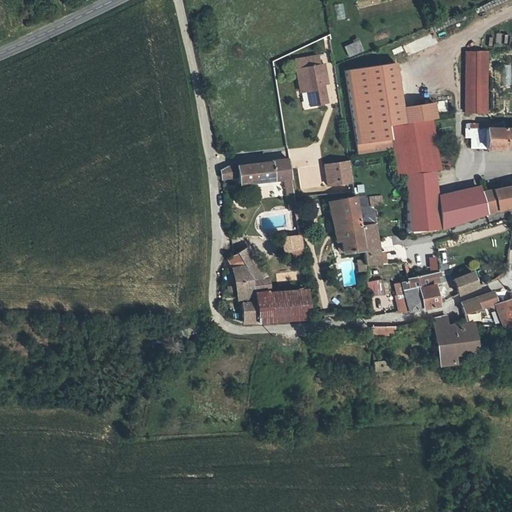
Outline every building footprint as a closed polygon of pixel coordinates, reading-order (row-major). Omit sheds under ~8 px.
[(336,20),(346,18),(343,3),(333,5),(336,20)] [(403,46),(407,55),(437,42),(433,33),(403,46)] [(343,46),(348,58),(364,51),(358,39),(343,46)] [(462,51),(462,111),(483,111),(483,51),(462,51)] [(301,64),(307,103),(323,100),(316,62),(320,61),(318,52),(292,56),(293,65),(301,64)] [(446,100),(436,102),(437,113),(448,112),(446,100)] [(398,175),(406,174),(440,168),(431,118),(389,125),(398,175)] [(511,147),(511,128),(504,129),(505,123),(493,122),(493,128),(463,128),(463,138),(470,138),(469,146),(511,147)] [(218,169),(220,177),(237,174),(240,182),(282,172),(289,170),(286,153),(218,169)] [(293,155),(297,180),(309,178),(305,153),(293,155)] [(350,161),(323,163),(325,186),(352,184),(350,161)] [(437,190),(438,195),(445,194),(440,168),(406,174),(406,196),(437,190)] [(289,170),(282,172),(288,203),(294,202),(289,170)] [(511,206),(511,185),(497,188),(496,182),(488,184),(489,190),(481,192),(485,215),(511,206)] [(445,227),(485,215),(481,192),(480,186),(445,194),(438,195),(437,190),(406,196),(408,234),(445,227)] [(368,197),(368,205),(370,205),(381,204),(381,196),(368,197)] [(355,198),(355,197),(328,202),(334,239),(339,238),(341,249),(362,245),(359,226),(357,210),(355,198)] [(370,205),(368,205),(368,197),(355,198),(357,210),(371,209),(370,205)] [(357,210),(359,226),(373,225),(371,209),(357,210)] [(364,264),(385,265),(383,252),(377,253),(373,225),(359,226),(362,245),(363,258),(364,264)] [(300,244),(298,230),(281,233),(283,246),(300,244)] [(255,277),(256,277),(267,277),(249,246),(240,251),(241,252),(255,277)] [(241,252),(234,253),(231,255),(240,291),(243,291),(258,289),(256,277),(255,277),(241,252)] [(429,271),(438,270),(436,256),(427,257),(429,271)] [(364,264),(363,258),(356,259),(357,269),(365,268),(364,264)] [(421,287),(424,311),(438,306),(445,301),(444,296),(438,298),(435,284),(440,283),(439,276),(442,276),(441,271),(439,271),(410,279),(411,282),(412,289),(421,287)] [(458,297),(480,288),(475,273),(452,281),(458,297)] [(256,277),(258,289),(272,288),(271,276),(267,277),(256,277)] [(412,289),(411,282),(400,282),(402,311),(408,313),(409,313),(424,311),(421,287),(412,289)] [(258,289),(258,303),(264,303),(265,309),(277,309),(279,321),(307,319),(305,308),(301,285),(272,288),(258,289)] [(367,287),(369,301),(382,299),(381,285),(367,287)] [(258,289),(243,291),(243,323),(257,322),(258,303),(258,289)] [(459,305),(460,314),(494,306),(491,295),(459,305)] [(511,310),(508,302),(494,306),(498,326),(511,324),(511,310)] [(257,322),(279,321),(277,309),(265,309),(264,303),(258,303),(257,322)] [(441,316),(429,319),(430,330),(443,327),(441,316)] [(462,324),(443,327),(430,330),(435,365),(449,364),(450,354),(469,352),(486,351),(487,341),(473,341),(470,325),(462,324)] [(372,357),(372,364),(372,370),(387,369),(386,358),(372,357)]
